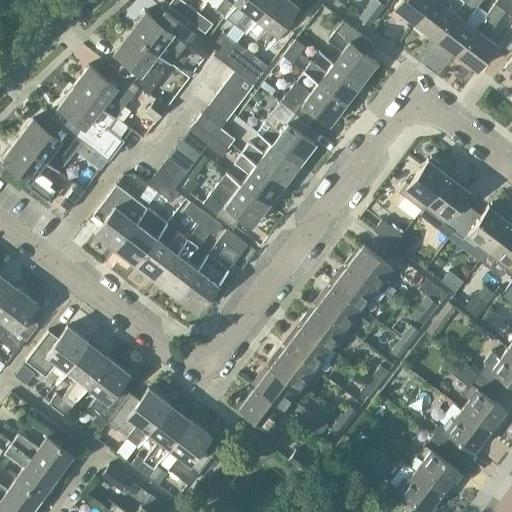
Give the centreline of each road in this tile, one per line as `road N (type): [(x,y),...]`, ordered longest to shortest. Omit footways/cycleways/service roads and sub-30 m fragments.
road 1 (residential): [(511,171),(427,109),(405,109),(198,373),(75,279)]
road 2 (residential): [(3,377),(75,279)]
